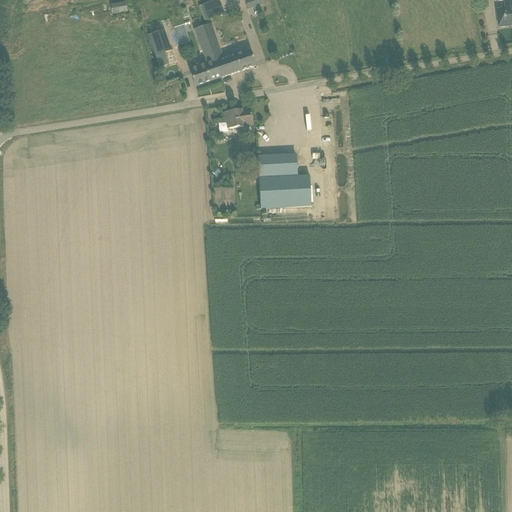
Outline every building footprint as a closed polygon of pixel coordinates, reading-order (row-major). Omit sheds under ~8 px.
[(216,0),(199,6),(204,20),(224,14),(219,0),(216,0)] [(245,0),(248,10),(253,8),(250,0),(245,0)] [(511,0),(497,0),(498,2),(505,1),(506,10),(497,11),(500,28),(507,27),(507,26),(511,24),(511,0)] [(110,5),(112,15),(128,12),(126,2),(110,5)] [(183,25),(175,28),(179,44),(188,42),(183,25)] [(212,25),(203,28),(210,49),(219,46),(212,25)] [(221,79),(214,61),(210,49),(203,28),(195,30),(207,63),(189,69),(195,88),(211,83),(211,82),(221,79)] [(171,53),(164,31),(148,37),(159,69),(168,66),(165,55),(171,53)] [(234,54),(214,61),(221,79),(240,72),(240,73),(256,67),(250,52),(235,57),(234,54)] [(253,126),(250,111),(223,114),(225,123),(227,122),(228,130),(244,128),(244,127),(253,126)] [(296,155),(258,157),(261,210),(311,208),(309,177),(298,177),(296,155)]
